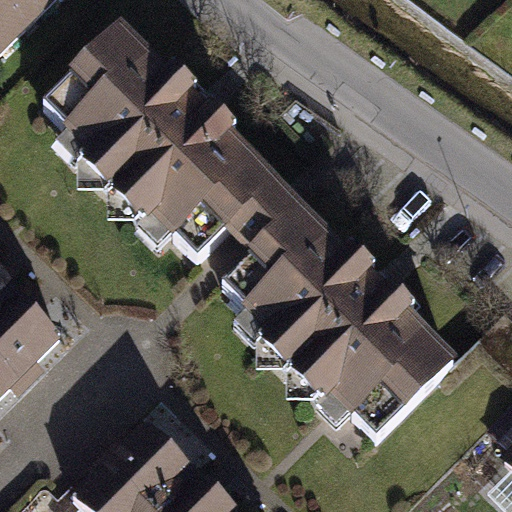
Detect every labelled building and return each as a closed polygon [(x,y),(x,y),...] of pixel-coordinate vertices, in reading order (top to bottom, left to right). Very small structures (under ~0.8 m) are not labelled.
[(0,0),(0,57),(57,0),(0,0)] [(120,37),(44,113),(90,159),(81,168),(142,230),(152,221),(198,267),(227,238),(237,247),(240,250),(283,208),(280,205),(270,196),(274,192),(229,146),(236,139),(212,116),(205,122),(189,106),(196,99),(173,76),(166,83),(120,37)] [(252,263),(222,292),(268,338),(259,348),(321,409),(330,400),(377,447),(453,370),(407,325),(415,318),(392,295),(384,302),(367,285),(374,278),(352,256),(345,263),(299,216),(295,221),(283,208),(240,250),(252,263)] [(0,308),(14,296),(0,281),(0,308)] [(14,296),(0,308),(0,400),(10,390),(24,391),(42,373),(34,366),(60,341),(14,296)] [(157,511),(193,476),(148,430),(123,454),(115,447),(98,464),(98,479),(74,504),(82,511),(157,511)] [(229,511),(193,476),(157,511),(229,511)]
